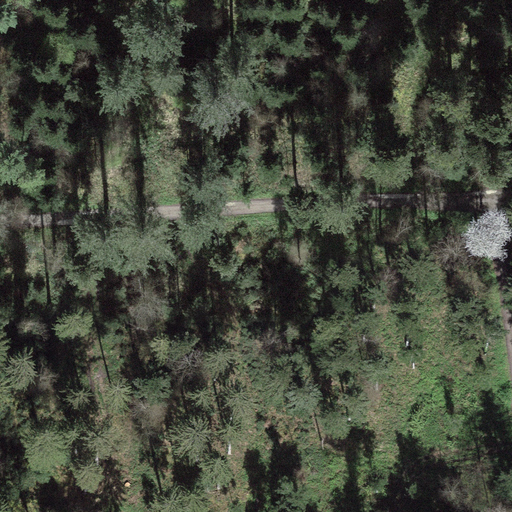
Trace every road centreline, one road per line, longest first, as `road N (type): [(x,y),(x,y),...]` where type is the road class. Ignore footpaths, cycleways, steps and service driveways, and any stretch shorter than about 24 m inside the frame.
road 1 (track): [(485,185),(0,219)]
road 2 (track): [(511,352),(485,185)]
